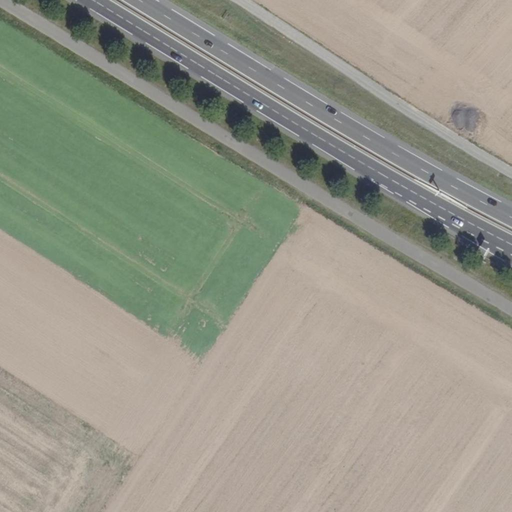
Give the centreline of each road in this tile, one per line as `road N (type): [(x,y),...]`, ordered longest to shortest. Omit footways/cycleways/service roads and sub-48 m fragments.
road 1 (unclassified): [(0,0),(511,314)]
road 2 (trunk): [(92,0),(511,248)]
road 3 (trunk): [(511,217),(139,0)]
